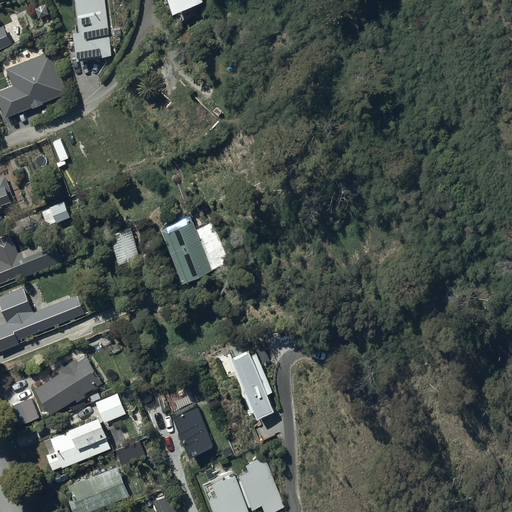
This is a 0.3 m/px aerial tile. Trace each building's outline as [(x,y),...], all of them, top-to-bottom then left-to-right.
[(110,53),(104,0),(77,0),(81,27),(75,28),(78,56),(110,53)] [(0,46),(13,41),(5,24),(0,26),(0,46)] [(7,67),(14,83),(0,88),(0,100),(6,116),(68,91),(51,49),(7,67)] [(223,84),(223,96),(217,104),(235,124),(255,106),(244,97),(244,94),(250,93),(250,51),(230,51),(230,56),(220,57),(220,67),(219,67),(219,84),(223,84)] [(172,100),(160,86),(142,102),(150,111),(148,113),(153,118),(154,118),(170,136),(175,132),(180,138),(185,134),(190,140),(202,129),(207,135),(223,121),(209,104),(193,118),(175,98),(172,100)] [(79,154),(68,158),(75,178),(107,167),(106,164),(112,162),(113,165),(126,160),(124,155),(140,150),(132,128),(117,134),(115,130),(97,137),(96,132),(78,138),(81,146),(76,147),(79,154)] [(0,215),(1,215),(0,212),(0,211),(17,205),(6,174),(0,175),(0,215)] [(65,199),(51,205),(58,220),(71,215),(70,212),(74,211),(71,204),(67,205),(65,199)] [(191,212),(163,224),(185,278),(213,267),(191,212)] [(110,223),(120,259),(140,253),(129,217),(110,223)] [(0,281),(22,273),(23,276),(63,260),(54,237),(19,251),(11,232),(0,235),(0,281)] [(19,338),(85,311),(77,293),(34,310),(24,285),(0,294),(0,299),(9,321),(0,324),(0,348),(20,341),(19,338)] [(251,347),(233,354),(259,414),(276,407),(269,392),(273,390),(257,351),(253,353),(251,347)] [(61,367),(62,370),(35,386),(51,412),(76,397),(77,399),(86,394),(85,392),(104,380),(88,355),(80,360),(78,357),(61,367)] [(127,413),(119,391),(97,399),(105,421),(127,413)] [(197,401),(176,409),(192,451),(214,443),(197,401)] [(63,464),(63,465),(112,445),(101,413),(71,424),(72,426),(53,433),(54,435),(52,435),(57,449),(48,452),(53,467),(63,464)] [(141,439),(117,448),(123,463),(146,454),(141,439)] [(263,502),(267,511),(268,511),(285,506),(264,455),(247,462),(250,468),(241,471),(243,478),(240,479),(238,472),(234,473),(234,471),(205,481),(211,500),(213,499),(218,511),(237,511),(250,507),(249,504),(253,503),(254,505),(263,502)] [(119,465),(70,483),(75,496),(70,498),(75,511),(83,511),(130,494),(119,465)] [(172,492),(155,498),(160,511),(177,511),(179,511),(172,492)]
